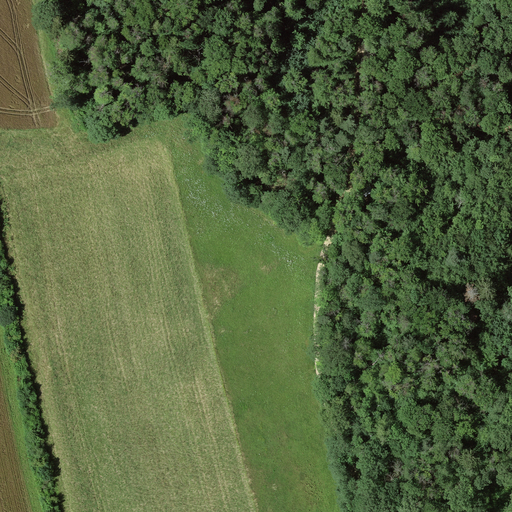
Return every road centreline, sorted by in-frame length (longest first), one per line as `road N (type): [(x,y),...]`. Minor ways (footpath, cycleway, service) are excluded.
road 1 (track): [(0,135),(102,129),(175,106),(238,189),(323,249)]
road 2 (track): [(372,511),(322,387),(315,320),(323,249)]
road 3 (track): [(323,249),(348,166),(365,0)]
road 4 (track): [(409,511),(511,352)]
